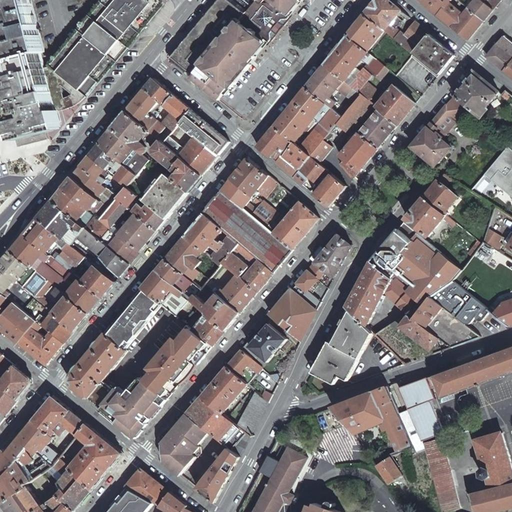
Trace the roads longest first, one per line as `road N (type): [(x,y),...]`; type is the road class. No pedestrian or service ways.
road 1 (residential): [(54,382),(246,142)]
road 2 (residential): [(333,217),(139,452)]
road 3 (residential): [(280,409),(511,333)]
road 4 (secondary): [(0,232),(147,56)]
road 5 (residential): [(280,409),(366,245),(333,217)]
road 6 (residential): [(470,54),(333,217)]
road 7 (residential): [(246,142),(360,0)]
road 8 (residential): [(246,142),(147,56)]
road 9 (residential): [(0,71),(52,57),(91,0)]
